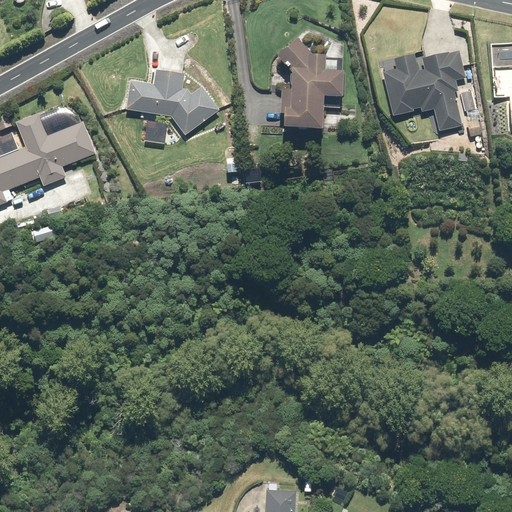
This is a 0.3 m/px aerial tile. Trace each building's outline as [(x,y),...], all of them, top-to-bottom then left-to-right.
[(292,127),(329,129),(330,97),(348,98),(349,71),(331,70),(332,55),(316,54),(302,38),(282,56),(299,75),(299,90),(287,89),(286,114),(293,114),(292,127)] [(451,52),(424,59),(427,70),(422,71),(418,54),(397,60),(399,69),(385,72),(396,117),(417,112),(416,110),(424,108),(425,113),(436,110),(442,132),(465,126),(457,93),(461,92),(458,81),(468,79),(461,51),(452,54),(451,52)] [(129,110),(174,117),(188,136),(222,111),(204,87),(194,94),(191,90),(186,89),(188,75),(159,70),(157,85),(134,81),(129,110)] [(85,122),(50,136),(41,114),(19,123),(28,147),(0,158),(0,206),(10,203),(6,192),(43,178),(46,187),(69,178),(65,167),(98,154),(85,122)] [(169,125),(148,123),(146,144),(168,145),(169,125)] [(260,170),(249,170),(250,183),(261,182),(260,170)] [(64,206),(49,210),(52,220),(66,216),(64,206)] [(314,476),(306,476),(305,492),(313,493),(314,476)] [(353,494),(334,485),(330,494),(349,503),(353,494)] [(297,511),(299,492),(269,490),(267,511),(297,511)]
